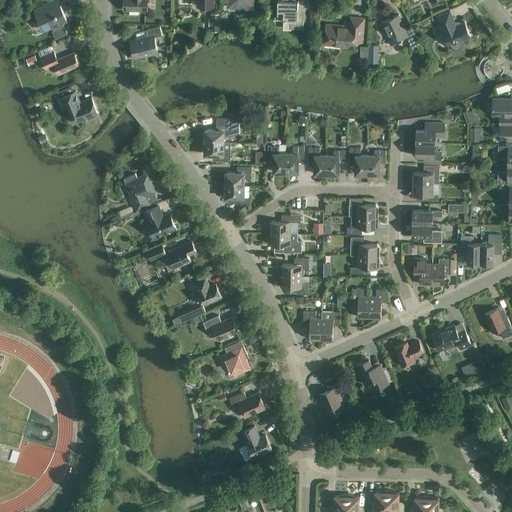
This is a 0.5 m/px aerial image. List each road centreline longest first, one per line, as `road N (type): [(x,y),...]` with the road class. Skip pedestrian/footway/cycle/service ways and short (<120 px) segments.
road 1 (residential): [(232,234),(117,69),(102,0)]
road 2 (residential): [(483,511),(443,476),(307,472)]
road 3 (residential): [(232,234),(298,192),(396,194)]
road 4 (residential): [(298,369),(279,316),(232,234)]
road 5 (residential): [(298,369),(417,316)]
road 6 (residential): [(417,316),(397,266),(396,194)]
